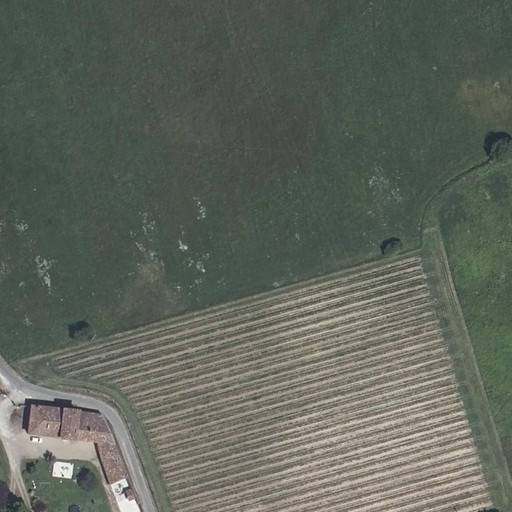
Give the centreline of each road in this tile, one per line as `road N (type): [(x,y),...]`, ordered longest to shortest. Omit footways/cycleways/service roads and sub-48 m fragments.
road 1 (track): [(494,511),(502,509),(427,224),(453,177),(511,148)]
road 2 (unclassified): [(153,511),(116,413),(29,389),(0,365)]
